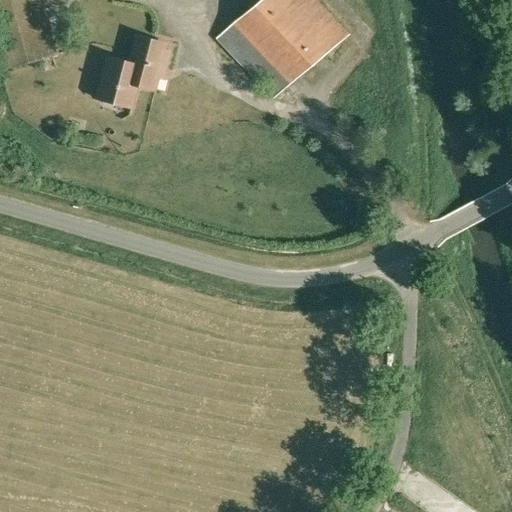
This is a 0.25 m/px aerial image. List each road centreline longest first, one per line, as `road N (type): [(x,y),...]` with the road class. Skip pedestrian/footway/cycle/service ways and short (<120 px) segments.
road 1 (unclassified): [(408,250),(349,273),(258,277),(0,205)]
road 2 (residential): [(369,511),(401,433),(412,318),(408,250)]
